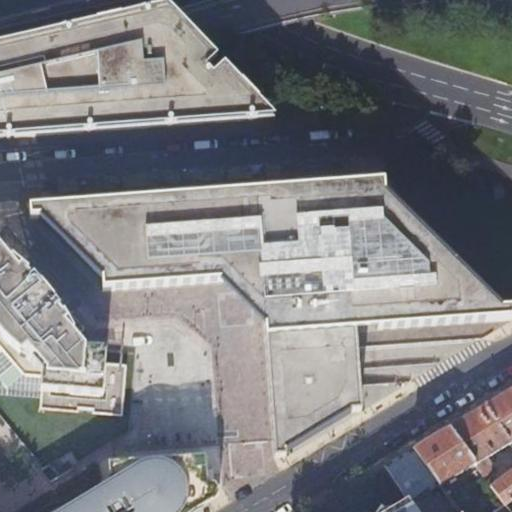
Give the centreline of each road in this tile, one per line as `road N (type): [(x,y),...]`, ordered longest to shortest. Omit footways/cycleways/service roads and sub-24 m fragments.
road 1 (residential): [(0,172),(355,149),(418,133),(478,100)]
road 2 (tertiary): [(252,511),(511,354)]
road 3 (unclassified): [(233,0),(314,49),(478,100)]
road 4 (residential): [(0,60),(258,0)]
